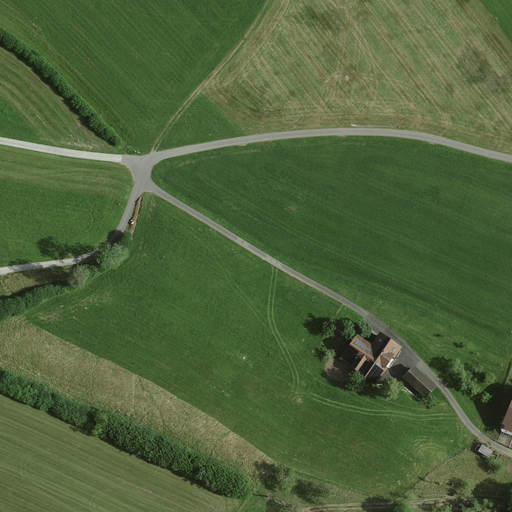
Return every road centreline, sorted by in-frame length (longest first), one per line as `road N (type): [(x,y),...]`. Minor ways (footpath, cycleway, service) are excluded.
road 1 (residential): [(142,175),(153,190),(385,329),(482,437),(511,454)]
road 2 (residential): [(144,161),(308,133),(420,137),(511,160)]
road 3 (track): [(511,505),(303,506)]
road 4 (track): [(144,161),(268,0)]
road 5 (unclassified): [(0,272),(112,250),(142,175)]
road 6 (residential): [(0,141),(144,161)]
